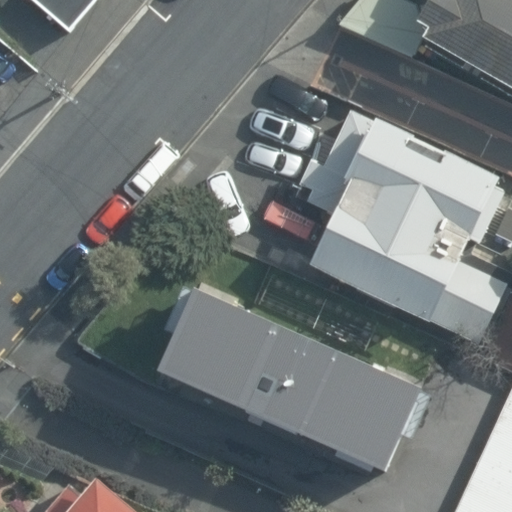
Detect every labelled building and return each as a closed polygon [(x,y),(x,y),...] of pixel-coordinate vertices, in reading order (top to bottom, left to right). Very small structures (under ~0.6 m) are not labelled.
[(43,0),(67,19),(82,0),(43,0)] [(511,0),(423,0),(403,36),(511,97),(511,0)] [(498,177),(355,111),(311,205),(333,215),(310,266),(479,345),(506,287),(457,264),(498,177)] [(415,389),(194,293),(167,374),(382,465),(415,389)] [(511,511),(511,393),(457,511),(511,511)] [(132,511),(94,478),(63,511),(132,511)]
